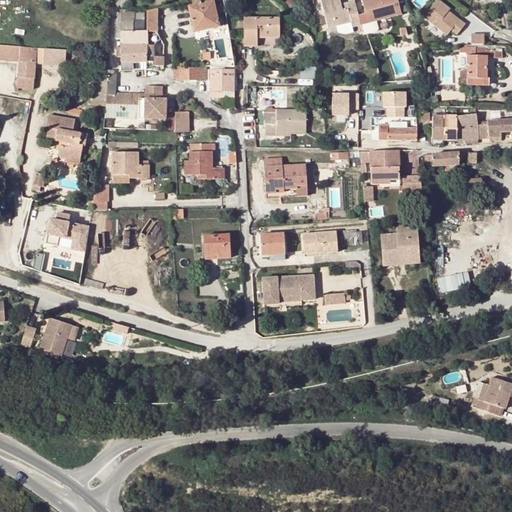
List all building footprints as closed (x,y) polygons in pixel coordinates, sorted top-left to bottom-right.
[(320,0),(327,29),(343,25),(351,23),(352,28),(360,26),(355,2),(346,4),(347,10),(342,11),(340,5),(339,0),(320,0)] [(361,0),(362,0),(368,24),(403,16),(398,0),(361,0)] [(456,22),(449,16),(446,14),(448,11),(449,9),(438,0),(424,17),(448,36),(452,31),(457,35),(465,25),(459,20),(456,22)] [(189,7),(193,25),(206,22),(208,29),(219,26),(213,1),(189,7)] [(157,8),(148,10),(148,32),(156,32),(158,32),(158,8),(157,8)] [(121,13),(121,22),(144,22),(144,12),(121,13)] [(279,18),(244,18),(244,43),(257,43),(257,38),(279,38),(279,18)] [(144,22),(121,22),(121,33),(132,33),(144,32),(144,22)] [(195,32),(208,29),(206,22),(193,25),(195,32)] [(156,32),(148,32),(144,32),(132,33),(133,63),(147,63),(154,62),(154,64),(160,64),(160,55),(154,55),(153,43),(160,39),(156,32)] [(133,63),(132,33),(121,33),(121,49),(122,57),(122,63),(133,63)] [(484,34),(471,33),(471,43),(484,44),(484,34)] [(2,45),(0,44),(0,60),(19,62),(18,88),(33,89),(34,89),(38,47),(2,45)] [(486,79),(487,57),(487,49),(475,48),(460,48),(460,53),(467,53),(467,85),(489,85),(489,79),(486,79)] [(133,70),(133,63),(122,63),(122,71),(133,70)] [(224,92),(234,92),(234,67),(225,67),(225,70),(220,70),(221,98),(224,98),(224,92)] [(183,80),(198,81),(197,68),(174,69),(174,78),(180,80),(183,80)] [(197,68),(198,81),(206,82),(205,68),(197,68)] [(301,68),(301,78),(316,79),(316,68),(301,68)] [(113,71),(108,70),(107,70),(107,80),(115,81),(115,74),(113,74),(113,71)] [(210,98),(221,98),(220,70),(210,70),(210,98)] [(145,98),(146,117),(168,117),(167,98),(162,98),(162,87),(145,87),(145,93),(145,98)] [(145,98),(145,93),(129,92),(124,93),(115,93),(115,95),(106,95),(106,105),(129,105),(140,105),(145,105),(145,98)] [(383,93),(384,118),(407,117),(406,92),(383,93)] [(175,109),(176,131),(190,131),(189,109),(175,109)] [(267,109),(266,136),(275,136),(275,131),(291,132),(306,132),(307,111),(276,110),(267,109)] [(431,112),(421,112),(420,121),(430,121),(431,112)] [(99,116),(91,115),(89,123),(97,125),(99,116)] [(476,115),(457,118),(456,141),(466,140),(465,126),(477,126),(476,115)] [(73,121),(47,116),(45,128),(47,129),(46,139),(60,142),(64,143),(63,146),(59,145),(57,156),(67,158),(79,160),(81,146),(84,146),(86,135),(72,132),(73,121)] [(433,140),(444,141),(445,118),(434,117),(433,140)] [(444,141),(456,141),(457,118),(445,118),(444,141)] [(511,120),(509,120),(489,121),(489,125),(477,126),(478,140),(489,140),(489,138),(501,138),(501,132),(509,132),(511,131),(511,120)] [(400,126),(378,126),(379,140),(401,140),(400,129),(400,126)] [(465,126),(466,140),(478,140),(477,126),(465,126)] [(401,140),(417,140),(417,129),(400,129),(401,140)] [(401,172),(419,172),(419,151),(401,151),(401,172)] [(212,168),(212,152),(202,152),(190,152),(190,161),(189,161),(189,176),(198,175),(203,175),(203,180),(224,180),(224,168),(212,168)] [(371,162),(371,184),(380,184),(380,187),(399,186),(399,180),(399,152),(371,152),(359,152),(360,162),(371,162)] [(138,153),(113,153),(113,176),(129,176),(129,179),(149,179),(149,165),(139,165),(138,153)] [(347,153),(331,154),(331,161),(348,160),(347,153)] [(441,171),(441,172),(455,171),(455,165),(459,165),(459,162),(458,153),(425,155),(426,168),(438,167),(438,171),(441,171)] [(467,153),(458,153),(459,162),(468,162),(467,153)] [(467,153),(468,162),(468,164),(476,163),(476,153),(467,153)] [(264,160),(266,198),(307,196),(306,166),(282,167),(282,159),(264,160)] [(35,172),(32,189),(39,191),(42,191),(44,174),(35,172)] [(420,178),(403,178),(403,191),(421,192),(420,178)] [(481,180),(462,181),(463,193),(470,193),(470,190),(481,189),(481,180)] [(372,187),(363,186),(364,201),(373,201),(372,187)] [(91,208),(91,211),(106,211),(105,203),(108,203),(108,193),(94,193),(91,208)] [(170,210),(171,220),(184,220),(184,210),(170,210)] [(71,249),(83,252),(88,228),(68,224),(69,216),(56,213),(54,220),(49,219),(44,244),(56,246),(58,237),(73,240),(71,249)] [(396,235),(380,236),(382,267),(419,265),(417,229),(396,230),(396,235)] [(303,235),(304,251),(317,250),(317,254),(337,252),(336,233),(303,235)] [(356,233),(341,234),(341,239),(349,238),(349,244),(357,244),(356,233)] [(283,234),(262,235),(262,255),(270,255),(284,254),(283,234)] [(230,235),(204,236),(205,256),(216,256),(216,260),(226,259),(225,255),(230,255),(230,235)] [(316,275),(267,278),(268,303),(282,302),(282,300),(282,295),(304,294),(304,299),(318,298),(316,275)] [(325,295),(326,305),(346,303),(345,293),(325,295)] [(58,358),(63,341),(68,327),(47,321),(36,351),(58,358)] [(73,329),(68,327),(63,341),(68,343),(73,329)] [(34,331),(24,328),(18,347),(27,350),(34,331)] [(511,385),(500,383),(498,391),(494,407),(511,412),(511,385)] [(494,407),(498,391),(492,389),(492,390),(488,405),(494,407)] [(511,415),(511,412),(494,407),(491,416),(511,421),(511,415)]
